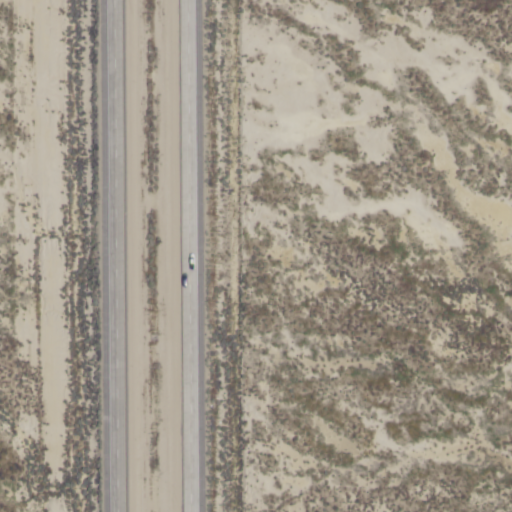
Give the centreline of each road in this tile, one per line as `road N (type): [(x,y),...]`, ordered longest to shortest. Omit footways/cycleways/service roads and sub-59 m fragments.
road 1 (motorway): [(186,511),(181,0)]
road 2 (motorway): [(114,0),(117,511)]
